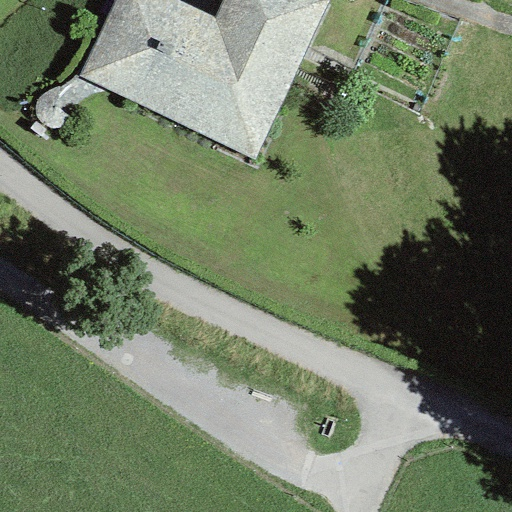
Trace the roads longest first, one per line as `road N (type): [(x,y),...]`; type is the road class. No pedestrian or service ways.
road 1 (unclassified): [(0,171),(150,281),(399,395)]
road 2 (track): [(361,494),(249,450),(0,280)]
